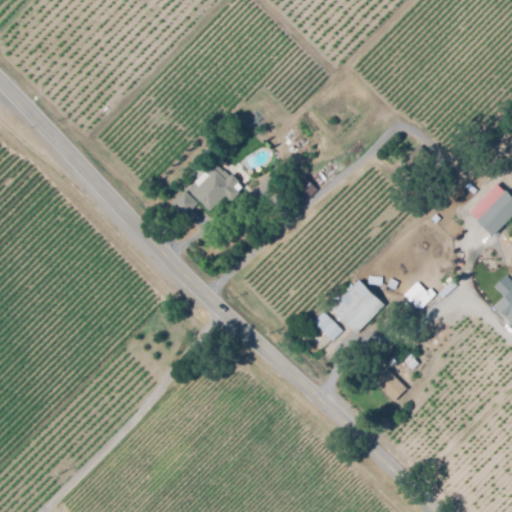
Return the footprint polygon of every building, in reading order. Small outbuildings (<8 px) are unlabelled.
[(417,175),(405,165),(411,158),(409,157),(420,144),(434,157),(417,175)] [(210,211),(188,189),(216,161),(230,174),(231,173),(240,181),(210,211)] [(303,205),(290,192),(305,176),(318,189),(303,205)] [(492,236),(511,213),(511,198),(494,182),(467,212),(492,236)] [(196,202),(184,214),(172,201),(184,189),(196,202)] [(447,234),(454,230),(461,238),(455,243),(447,234)] [(498,284),(491,277),(499,270),(500,271),(503,268),(508,274),(505,276),(506,277),(498,284)] [(397,281),(393,289),(386,285),(389,277),(397,281)] [(358,333),(331,308),(359,279),(385,304),(358,333)] [(419,311),(405,294),(419,282),(434,299),(419,311)] [(511,319),(495,302),(502,295),(505,298),(508,296),(511,300),(511,299),(511,319)] [(333,341),(313,321),(324,310),(344,330),(333,341)] [(379,322),(369,332),(364,327),(374,317),(379,322)] [(383,328),(375,335),(372,332),(380,325),(383,328)] [(433,352),(425,345),(435,334),(443,341),(433,352)] [(412,370),(402,358),(410,352),(414,357),(414,358),(419,364),(412,370)] [(394,401),(374,379),(387,367),(407,388),(394,401)]
